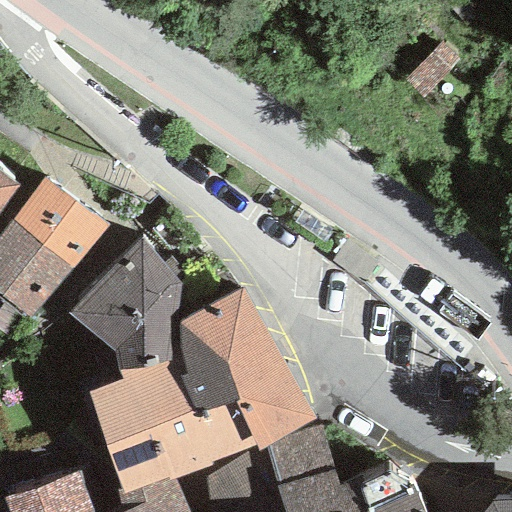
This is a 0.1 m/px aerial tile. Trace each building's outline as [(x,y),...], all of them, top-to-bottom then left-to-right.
[(0,217),(24,187),(0,168),(0,217)] [(115,233),(44,176),(11,221),(80,275),(115,233)] [(0,293),(41,325),(80,275),(11,221),(0,234),(0,293)] [(162,261),(140,236),(66,314),(114,350),(116,371),(182,357),(176,323),(201,310),(182,287),(190,282),(170,257),(162,261)] [(201,310),(176,323),(182,357),(186,375),(179,378),(196,414),(232,400),(289,377),(240,290),(201,310)] [(173,476),(255,445),(232,400),(196,414),(179,378),(186,375),(182,357),(116,371),(122,380),(87,393),(121,488),(123,495),(173,476)] [(315,420),(289,377),(232,400),(255,445),(257,449),(315,420)] [(259,452),(201,478),(208,511),(284,511),(275,486),(333,471),(319,424),(259,452)] [(103,511),(89,466),(3,500),(8,511),(103,511)] [(423,511),(413,486),(385,470),(354,487),(364,511),(423,511)] [(337,486),(333,471),(275,486),(284,511),(364,511),(354,487),(353,478),(337,486)] [(186,511),(173,476),(123,495),(121,488),(116,490),(120,511),(186,511)] [(511,511),(511,495),(495,495),(481,511),(511,511)]
